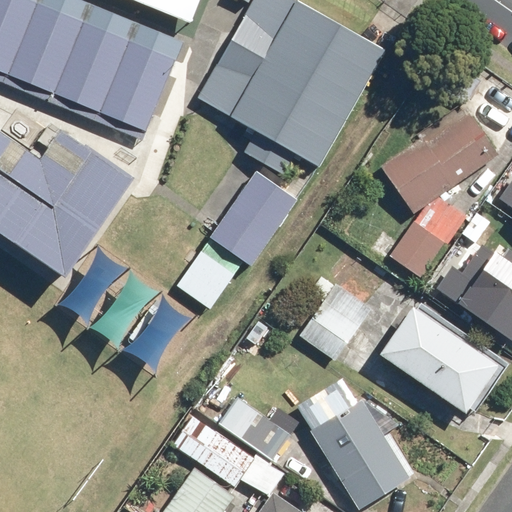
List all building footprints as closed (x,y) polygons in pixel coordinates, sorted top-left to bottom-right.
[(0,0),(0,76),(149,137),(185,52),(56,0),(0,0)] [(134,0),(194,24),(202,0),(134,0)] [(313,173),(383,56),(288,0),(249,0),(190,99),(313,173)] [(388,165),(413,204),(491,154),(465,115),(388,165)] [(0,220),(68,266),(128,179),(58,132),(40,157),(0,129),(0,220)] [(300,191),(256,162),(206,237),(250,266),(300,191)] [(511,181),(500,199),(511,207),(511,181)] [(417,227),(396,258),(422,276),(444,245),(417,227)] [(457,260),(441,284),(511,330),(511,253),(485,236),(465,265),(457,260)] [(335,288),(303,336),(335,358),(368,310),(335,288)] [(413,310),(383,352),(468,410),(497,367),(413,310)] [(234,404),(221,421),(268,455),(280,438),(234,404)] [(356,406),(315,431),(362,507),(403,481),(356,406)] [(194,429),(183,445),(230,476),(241,460),(194,429)] [(168,511),(215,511),(223,497),(188,478),(168,511)] [(297,511),(272,495),(259,511),(297,511)]
